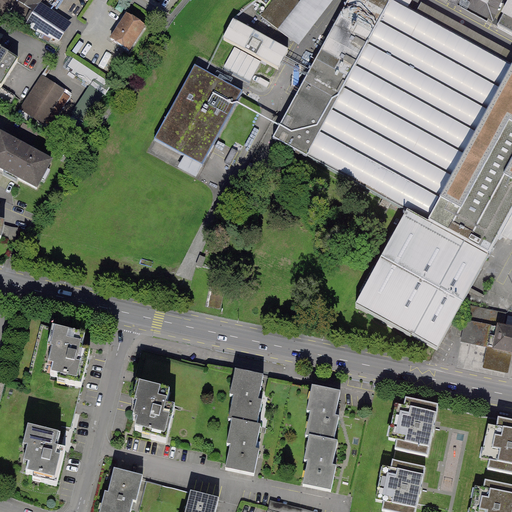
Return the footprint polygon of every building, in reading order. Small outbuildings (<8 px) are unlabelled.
[(66,24),(38,6),(42,0),(0,0),(0,10),(26,26),(54,44),(66,24)] [(244,0),(263,14),(274,0),(244,0)] [(434,353),(511,209),(511,65),(390,0),(348,0),(275,135),(411,208),(355,311),(434,353)] [(298,0),(278,27),(301,45),(335,0),(298,0)] [(448,0),(487,22),(496,0),(448,0)] [(511,0),(510,0),(498,27),(511,35),(511,0)] [(125,14),(110,40),(133,52),(147,26),(125,14)] [(230,20),(214,50),(271,78),(286,48),(230,20)] [(0,88),(1,89),(18,61),(0,50),(0,88)] [(68,68),(93,85),(100,76),(75,59),(68,68)] [(239,92),(193,67),(153,142),(199,166),(239,92)] [(40,79),(21,109),(49,127),(68,96),(40,79)] [(70,123),(86,131),(106,93),(90,85),(70,123)] [(54,163),(0,136),(0,174),(39,193),(54,163)] [(0,238),(12,241),(15,229),(0,225),(0,238)] [(511,332),(491,329),(486,355),(511,359),(511,332)] [(77,383),(87,342),(50,333),(40,374),(77,383)] [(266,382),(233,375),(227,400),(231,400),(227,422),(259,429),(264,405),(261,405),(266,382)] [(176,400),(139,390),(128,433),(165,442),(176,400)] [(342,399),(311,392),(306,416),(309,416),(305,437),(336,444),(341,421),(338,420),(342,399)] [(427,461),(437,412),(399,404),(389,453),(427,461)] [(261,430),(228,423),(223,447),(226,448),(222,469),(254,476),(259,453),(256,452),(261,430)] [(511,473),(511,428),(488,424),(479,467),(511,473)] [(54,488),(65,443),(28,433),(16,478),(54,488)] [(338,444),(306,438),(301,461),(305,462),(300,483),(331,489),(336,467),(333,466),(338,444)] [(388,511),(415,511),(424,471),(386,464),(376,509),(388,511)] [(142,482),(110,474),(100,511),(128,511),(130,507),(135,508),(142,482)] [(511,511),(511,489),(478,483),(472,511),(511,511)] [(215,511),(218,503),(184,494),(179,511),(215,511)] [(321,511),(270,502),(268,511),(321,511)]
